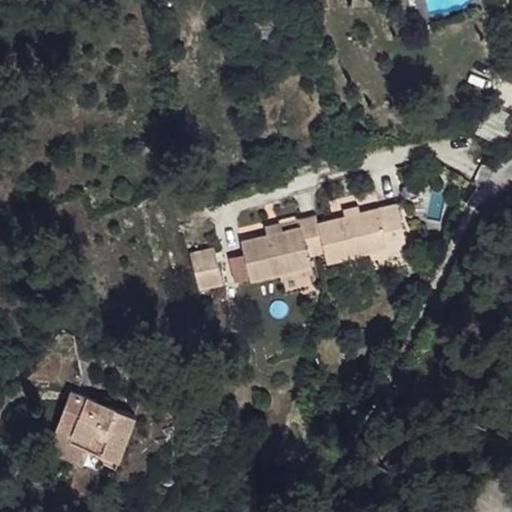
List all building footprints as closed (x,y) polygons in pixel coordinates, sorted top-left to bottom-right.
[(250,29),(255,47),(277,38),(272,21),(250,29)] [(490,108),(482,133),(502,139),(509,114),(490,108)] [(237,242),(242,267),(275,260),(305,253),(302,242),(318,238),(321,250),(365,240),(383,236),(382,230),(401,224),(393,191),(355,199),(339,203),(311,209),(309,202),(293,206),(295,213),(260,221),(233,227),(237,242)] [(337,197),(339,203),(355,199),(353,194),(337,197)] [(293,206),(259,214),(260,221),(295,213),(293,206)] [(383,236),(365,240),(366,247),(404,238),(401,224),(382,230),(383,236)] [(237,242),(223,245),(228,270),(242,267),(237,242)] [(210,269),(205,248),(184,252),(189,274),(210,269)] [(305,253),(275,260),(277,269),(307,262),(305,253)] [(210,269),(189,274),(192,287),(213,283),(210,269)] [(53,379),(39,420),(54,425),(52,432),(93,446),(102,449),(119,402),(53,379)] [(54,425),(39,420),(34,433),(49,439),(46,448),(64,455),(65,453),(77,457),(93,446),(52,432),(54,425)]
